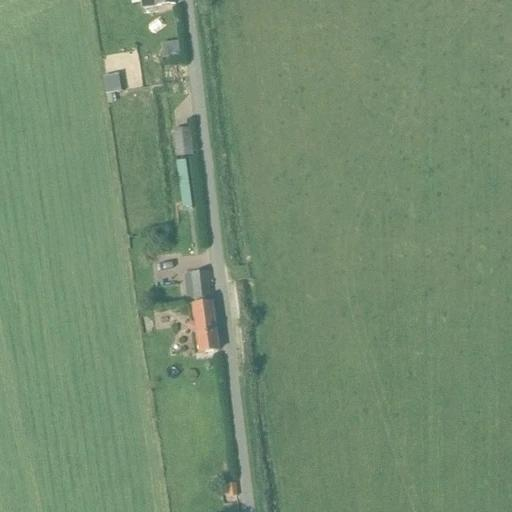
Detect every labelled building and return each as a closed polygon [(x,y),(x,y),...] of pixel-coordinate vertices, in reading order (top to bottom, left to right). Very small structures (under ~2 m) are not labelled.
[(179,41),(162,44),(164,56),(180,53),(179,41)] [(107,76),(108,92),(124,91),(123,75),(107,76)] [(190,129),(181,130),(174,131),(177,158),(193,156),(190,129)] [(183,208),(194,207),(191,161),(181,161),(183,208)] [(209,272),(183,275),(186,300),(195,300),(196,306),(194,306),(200,354),(219,351),(216,334),(215,327),(212,304),(211,298),(209,272)] [(229,498),(238,496),(236,484),(228,485),(229,498)]
